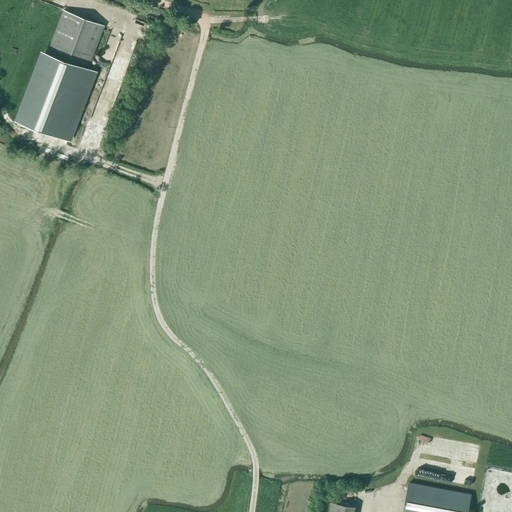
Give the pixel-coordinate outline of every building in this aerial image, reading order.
[(47,52),(87,68),(103,26),(63,11),(47,52)] [(112,28),(98,60),(109,65),(123,33),(112,28)] [(98,74),(41,53),(13,122),(71,142),(98,74)] [(403,511),(467,511),(471,494),(409,482),(403,511)] [(353,511),(354,506),(330,501),(328,511),(353,511)]
